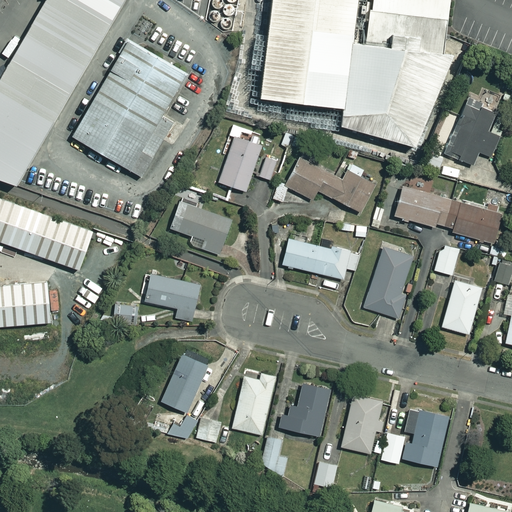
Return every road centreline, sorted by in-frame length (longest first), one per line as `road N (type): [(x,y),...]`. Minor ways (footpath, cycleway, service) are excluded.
road 1 (residential): [(345,346),(322,349),(234,327),(232,304),(249,292),(310,307),(336,335)]
road 2 (residential): [(345,346),(511,385)]
